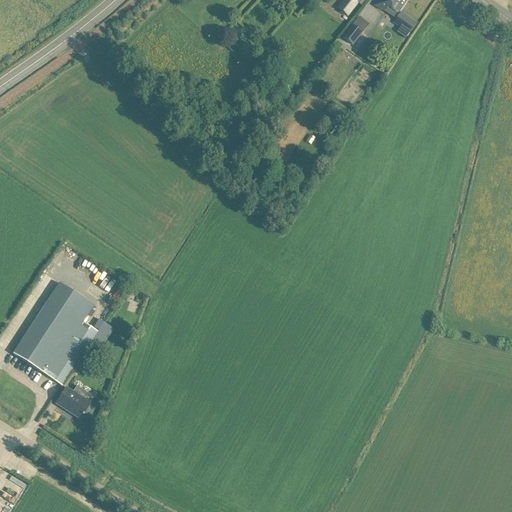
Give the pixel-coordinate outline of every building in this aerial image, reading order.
[(343,0),(337,8),(348,16),(358,3),(361,5),(364,0),(343,0)] [(377,0),(378,0),(380,2),(377,8),(383,12),(387,6),(396,12),(404,0),(377,0)] [(402,25),(410,30),(416,22),(400,11),(392,23),(400,28),(402,25)] [(352,26),(342,38),(353,46),(362,34),(352,26)] [(232,33),(224,42),(233,51),(242,42),(232,33)] [(58,286),(19,346),(13,354),(62,386),(84,353),(94,360),(114,329),(103,322),(98,331),(82,320),(90,307),(58,286)] [(65,390),(62,395),(57,404),(80,419),(89,406),(65,390)]
